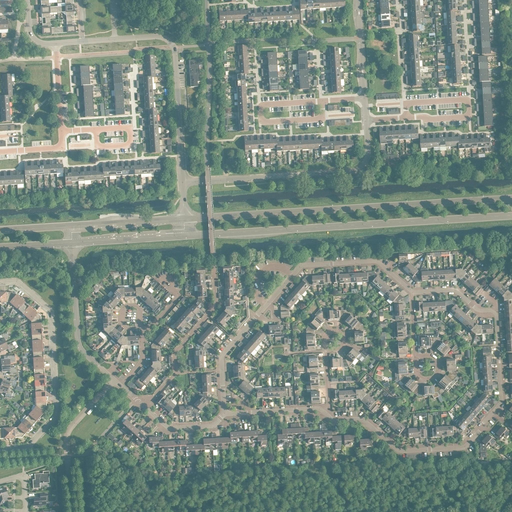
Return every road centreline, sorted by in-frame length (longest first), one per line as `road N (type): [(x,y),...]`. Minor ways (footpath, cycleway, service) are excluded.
road 1 (residential): [(328,416),(360,416),(407,452),(465,444),(501,404),(495,312),(456,291),(413,294)]
road 2 (secondary): [(185,235),(511,213)]
road 3 (secondary): [(511,202),(185,218)]
road 4 (residential): [(0,282),(17,281),(51,310),(57,413),(25,450),(0,452)]
road 5 (unclassified): [(183,181),(354,170),(368,156),(365,120)]
road 6 (unclassified): [(116,39),(162,36),(174,47),(183,181)]
road 7 (residential): [(71,511),(70,427),(114,381)]
road 8 (residential): [(404,100),(468,97),(469,115),(405,118)]
road 9 (residential): [(72,242),(80,342),(109,376)]
road 10 (residential): [(322,101),(260,103),(260,117),(323,116)]
road 11 (residential): [(294,276),(302,266),(376,262),(413,294)]
road 12 (residential): [(224,414),(220,359),(267,306)]
road 13 (residential): [(121,387),(167,428),(211,428),(224,414)]
